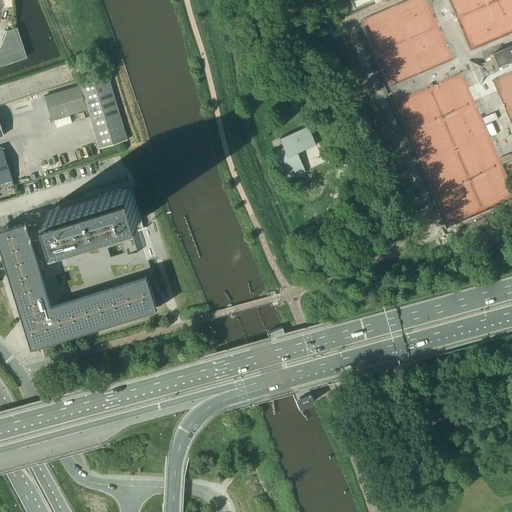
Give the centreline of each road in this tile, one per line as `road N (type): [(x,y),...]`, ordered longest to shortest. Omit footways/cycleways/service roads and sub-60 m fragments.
road 1 (trunk): [(511,292),(0,434)]
road 2 (trunk): [(219,393),(511,312)]
road 3 (trunk): [(0,449),(219,393)]
road 4 (unclassified): [(130,485),(78,476),(0,352)]
road 5 (trunk): [(173,511),(180,443),(219,393)]
road 6 (trunk): [(57,511),(0,397)]
